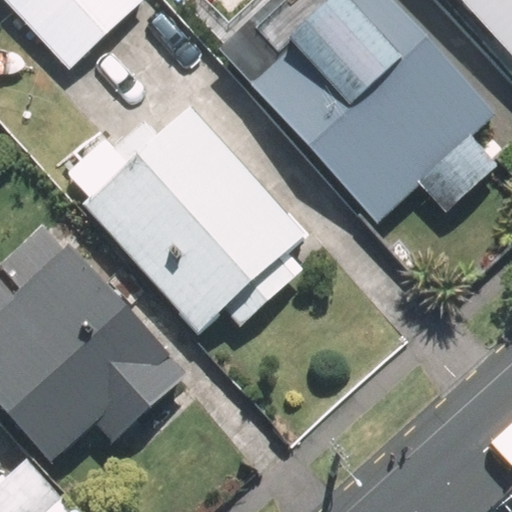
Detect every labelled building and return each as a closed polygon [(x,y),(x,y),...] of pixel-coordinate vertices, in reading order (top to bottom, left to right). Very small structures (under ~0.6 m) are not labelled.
[(145,0),(4,0),(71,71),(147,2),(145,0)] [(499,120),(390,0),(337,0),(337,1),(336,0),(299,0),(297,1),(293,6),(286,0),(285,0),(226,55),(382,226),(426,187),(452,216),(504,168),(478,139),(499,120)] [(511,0),(465,0),(511,51),(511,0)] [(313,235),(199,109),(172,134),(155,114),(123,142),(115,133),(74,170),(99,199),(92,206),(206,331),(235,305),(251,322),(311,265),(297,250),(313,235)] [(30,289),(0,316),(0,410),(53,469),(100,427),(119,446),(191,381),(50,225),(8,264),(30,289)] [(0,511),(74,511),(30,464),(0,486),(0,511)]
